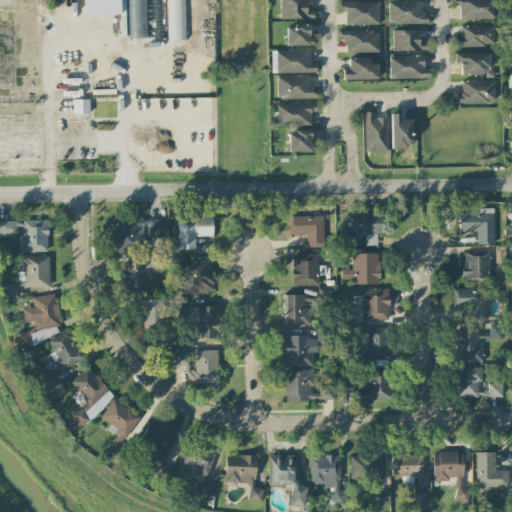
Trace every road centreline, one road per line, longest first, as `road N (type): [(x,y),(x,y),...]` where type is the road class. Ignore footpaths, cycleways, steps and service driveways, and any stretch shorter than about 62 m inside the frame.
road 1 (residential): [(511,419),(255,425),(201,413),(140,373),(97,314),(82,258),(81,191)]
road 2 (tertiary): [(511,183),(0,192)]
road 3 (residential): [(334,121),(335,107),(347,100),(422,100),(440,81),(438,0),(329,90),(335,107)]
road 4 (residential): [(423,421),(421,252)]
road 5 (residential): [(255,425),(250,257)]
road 6 (residential): [(349,186),(348,137),(334,121),(325,186)]
